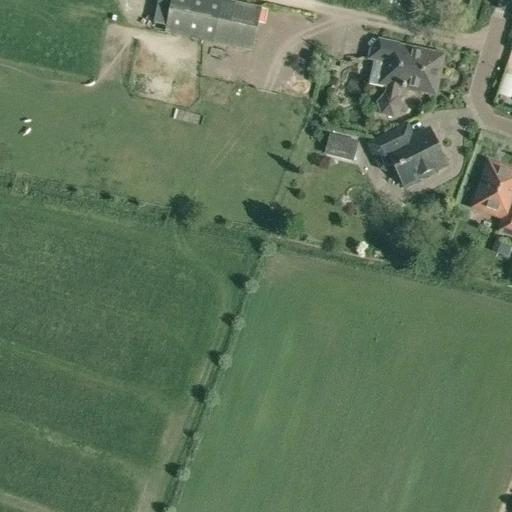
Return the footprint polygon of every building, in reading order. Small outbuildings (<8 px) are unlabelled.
[(220,0),(173,0),(166,33),(252,52),(261,9),(220,0)] [(443,57),(398,47),(398,45),(379,41),(371,50),(369,60),(392,65),(386,95),(378,104),(382,115),(393,118),(401,109),(398,98),(400,88),(435,96),(443,57)] [(511,94),(511,72),(509,71),(502,91),(511,94)] [(403,186),(446,165),(430,131),(412,140),(407,138),(402,128),(369,144),(377,161),(379,161),(382,168),(390,171),(395,169),(403,186)] [(511,237),(511,211),(511,212),(511,210),(511,171),(488,163),(472,209),(503,219),(499,232),(511,237)]
